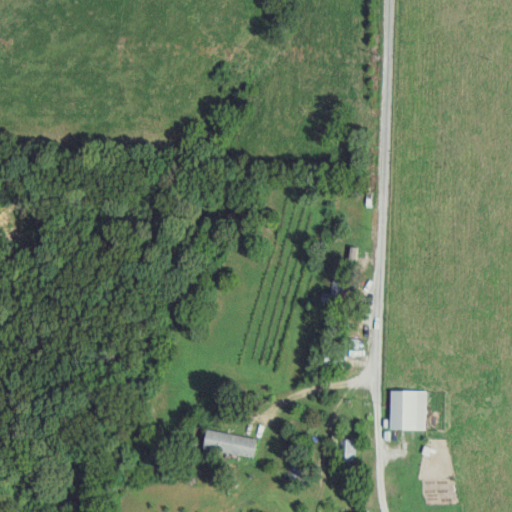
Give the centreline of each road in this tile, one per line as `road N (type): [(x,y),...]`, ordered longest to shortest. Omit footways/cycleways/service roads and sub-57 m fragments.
road 1 (residential): [(384,0),(375,372),(389,511)]
road 2 (residential): [(256,418),(303,387),(375,372)]
